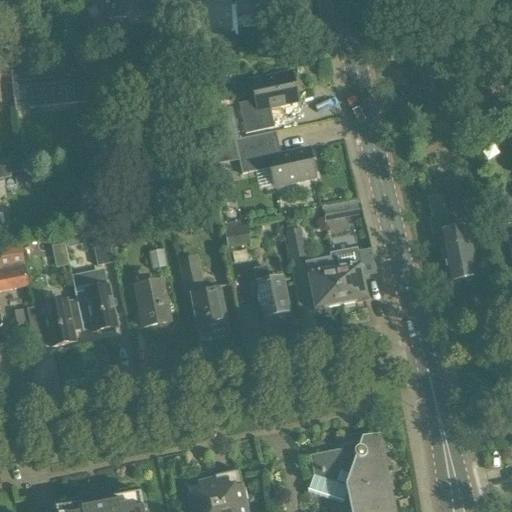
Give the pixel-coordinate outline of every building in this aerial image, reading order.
[(105,0),(107,21),(147,18),(147,16),(174,14),(173,0),(105,0)] [(491,27),(471,31),(475,52),(495,47),(491,27)] [(463,29),(455,29),(464,77),(472,75),(463,29)] [(215,49),(214,37),(193,39),(194,51),(215,49)] [(103,63),(11,74),(15,111),(118,100),(116,85),(106,87),(103,63)] [(511,79),(509,65),(502,67),(506,86),(511,84),(511,79)] [(441,67),(419,71),(426,103),(447,98),(441,67)] [(255,101),(239,105),(246,135),(273,129),(268,108),(298,102),(292,74),(251,83),(255,101)] [(503,76),(474,82),(481,118),(510,112),(503,76)] [(208,114),(215,146),(239,141),(232,109),(208,114)] [(239,141),(215,146),(211,147),(215,162),(238,156),(242,176),(271,170),(275,188),(316,179),(309,151),(279,158),(274,133),(239,141)] [(292,136),(294,146),(313,143),(311,133),(292,136)] [(500,145),(492,157),(503,164),(510,152),(500,145)] [(21,160),(0,163),(0,179),(24,175),(21,160)] [(492,215),(497,214),(503,240),(508,239),(511,261),(511,210),(507,211),(504,196),(489,199),(492,215)] [(347,208),(331,211),(333,222),(349,219),(347,208)] [(246,222),(224,226),(228,246),(250,242),(246,222)] [(108,231),(111,247),(125,244),(121,224),(107,227),(108,231)] [(467,229),(440,234),(443,249),(442,249),(444,261),(446,260),(450,283),(462,281),(465,283),(470,282),(473,279),(476,278),(467,229)] [(108,231),(92,235),(99,270),(115,267),(108,231)] [(301,231),(286,234),(291,262),(306,259),(301,231)] [(0,327),(1,325),(0,318),(0,293),(29,288),(21,245),(0,248),(0,327)] [(162,252),(147,255),(151,274),(166,271),(162,252)] [(335,271),(334,272),(342,307),(368,302),(363,278),(365,277),(362,266),(360,266),(358,254),(347,256),(349,268),(335,271)] [(196,259),(180,262),(186,294),(192,293),(200,332),(211,330),(212,333),(223,331),(222,327),(225,327),(218,288),(203,291),(196,259)] [(333,259),(307,265),(309,277),(307,277),(309,289),(312,288),(316,312),(342,307),(334,272),(335,271),(333,259)] [(257,285),(254,286),(256,298),(258,297),(263,320),(277,317),(280,319),(284,318),(287,315),(290,315),(283,280),(270,283),(267,269),(254,271),(257,285)] [(149,274),(129,278),(133,295),(137,294),(144,330),(169,325),(161,284),(152,286),(149,274)] [(76,293),(75,294),(84,335),(85,334),(83,326),(92,324),(95,336),(98,336),(99,339),(115,335),(115,332),(118,332),(110,290),(86,295),(87,297),(78,299),(76,293)] [(68,305),(27,313),(30,327),(31,341),(50,340),(52,351),(76,346),(73,334),(83,332),(83,335),(84,335),(75,294),(77,305),(68,307),(68,305)] [(27,311),(14,313),(17,327),(29,325),(27,311)] [(341,452),(308,458),(312,478),(347,490),(344,500),(343,501),(343,502),(343,503),(343,504),(344,506),(344,507),(345,509),(347,510),(348,511),(349,511),(350,511),(391,511),(377,440),(364,442),(361,450),(360,450),(359,450),(357,451),(355,452),(354,453),(350,452),(346,451),(341,452)] [(217,485),(187,491),(191,511),(246,511),(247,511),(250,510),(246,491),(242,492),(239,473),(215,478),(217,485)] [(82,504),(56,508),(56,511),(145,511),(146,511),(144,511),(142,511),(139,493),(114,498),(115,503),(83,509),(82,504)]
